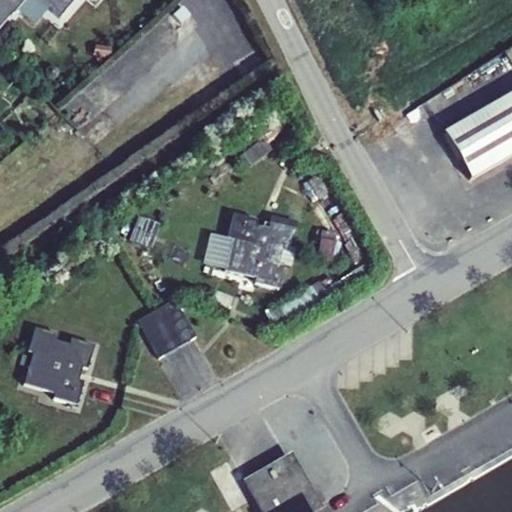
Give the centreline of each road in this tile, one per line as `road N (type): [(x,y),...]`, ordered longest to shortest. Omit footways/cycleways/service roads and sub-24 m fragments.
road 1 (unclassified): [(426,284),(34,511)]
road 2 (residential): [(426,284),(272,0)]
